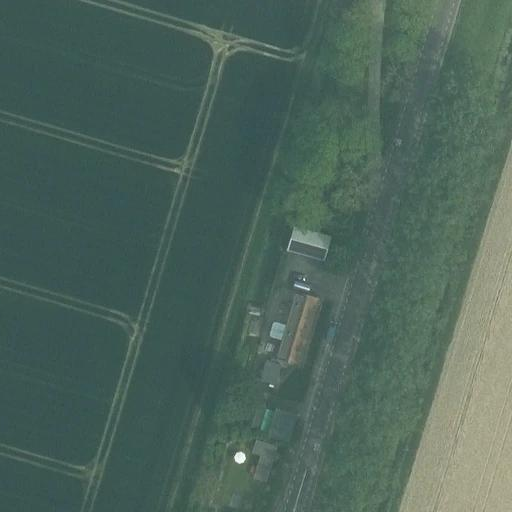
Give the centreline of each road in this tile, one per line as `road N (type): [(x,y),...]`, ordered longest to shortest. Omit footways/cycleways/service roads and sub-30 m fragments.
road 1 (secondary): [(293,511),(446,0)]
road 2 (track): [(388,511),(511,102)]
